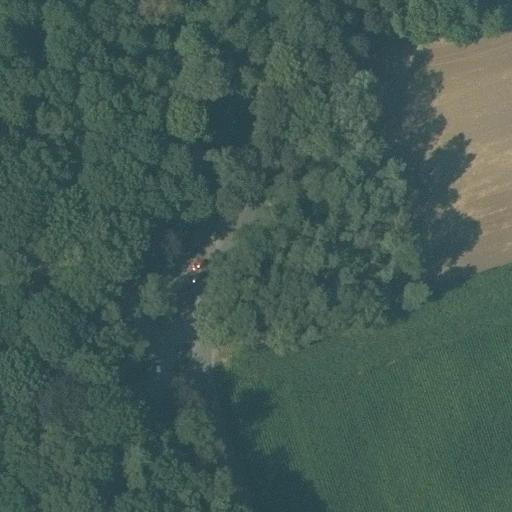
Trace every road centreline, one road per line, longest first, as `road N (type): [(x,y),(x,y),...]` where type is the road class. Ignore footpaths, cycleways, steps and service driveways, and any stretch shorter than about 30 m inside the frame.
road 1 (unclassified): [(200,389),(195,328),(315,89),(381,0)]
road 2 (unclassified): [(0,492),(136,391),(200,389)]
road 3 (unclassified): [(239,511),(200,389)]
